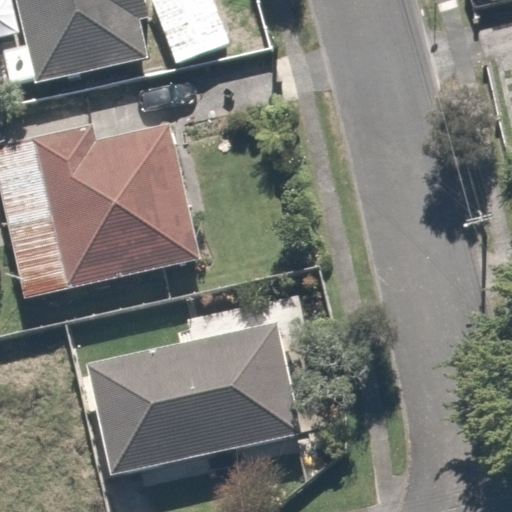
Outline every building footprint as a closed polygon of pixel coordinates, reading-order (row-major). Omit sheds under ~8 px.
[(0,0),(0,5),(21,117),(127,97),(113,25),(125,22),(121,0),(0,0)] [(511,0),(442,0),(444,12),(511,1),(511,0)] [(511,82),(472,90),(498,226),(511,223),(511,82)] [(169,157),(0,170),(0,318),(180,305),(169,157)] [(148,358),(0,382),(0,504),(168,477),(148,358)]
